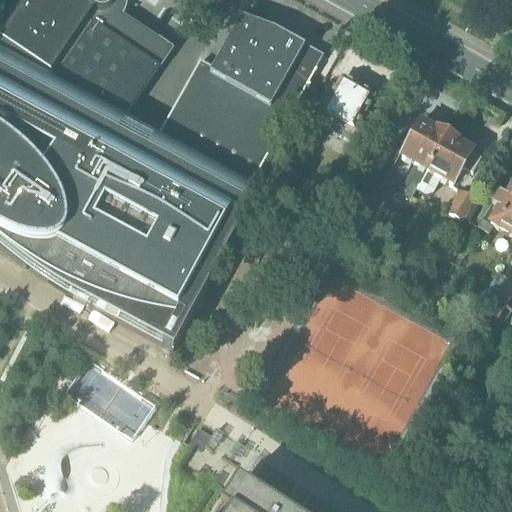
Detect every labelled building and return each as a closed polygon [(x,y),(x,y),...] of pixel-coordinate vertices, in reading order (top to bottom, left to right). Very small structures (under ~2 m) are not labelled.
[(0,44),(3,46),(0,51),(0,62),(126,121),(160,70),(176,47),(126,14),(122,18),(119,16),(119,15),(120,13),(121,11),(122,9),(122,7),(122,5),(122,2),(122,0),(123,0),(22,0),(26,2),(11,25),(0,41),(0,44)] [(158,137),(157,139),(251,190),(252,188),(251,188),(305,91),(307,92),(310,87),(308,86),(314,75),(315,76),(316,73),(315,72),(314,72),(311,70),(318,57),(260,24),(253,26),(240,21),(212,71),(200,64),(158,137)] [(18,266),(24,270),(32,275),(44,284),(47,286),(57,292),(65,297),(74,302),(173,355),(259,195),(251,190),(157,139),(138,128),(126,121),(0,62),(0,250),(3,253),(10,259),(14,262),(18,266)] [(372,99),(371,93),(363,88),(362,88),(357,91),(341,82),(322,114),(323,115),(317,126),(355,147),(360,146),(363,141),(362,135),(354,131),(372,99)] [(416,194),(445,140),(436,135),(441,127),(426,118),(421,128),(420,127),(401,162),(415,170),(399,198),(410,204),(416,194)] [(445,140),(416,194),(425,199),(432,197),(440,184),(452,191),(463,173),(472,178),(481,163),(471,157),(472,156),(456,148),(457,147),(445,140)] [(380,147),(355,194),(372,203),(397,156),(380,147)] [(261,196),(262,197),(273,203),(285,183),(287,184),(297,166),(283,158),(261,196)] [(491,208),(482,223),(490,227),(489,228),(511,240),(511,185),(505,182),(497,196),(490,208),(491,208)] [(447,215),(448,215),(462,223),(474,202),(459,193),(447,215)] [(496,275),(488,289),(502,298),(511,284),(496,275)] [(511,282),(511,284),(502,298),(497,306),(498,307),(490,320),(502,327),(510,315),(511,316),(511,314),(511,282)] [(447,290),(436,284),(425,304),(436,310),(447,290)] [(338,511),(210,438),(198,432),(193,429),(183,444),(172,460),(167,511),(338,511)]
